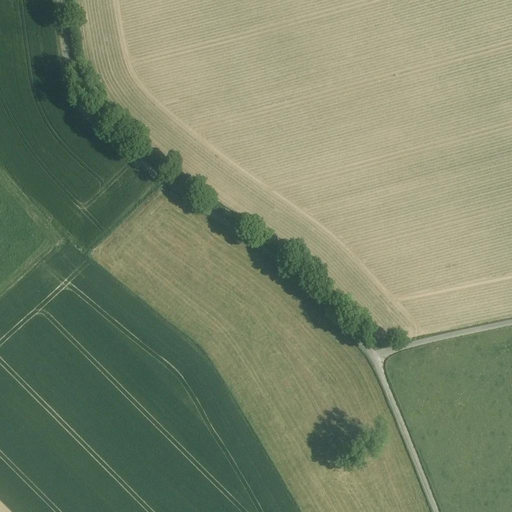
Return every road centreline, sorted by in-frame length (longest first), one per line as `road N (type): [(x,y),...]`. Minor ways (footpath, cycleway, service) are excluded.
road 1 (track): [(436,511),(376,353),(280,259),(89,116),(76,98),(62,0)]
road 2 (track): [(511,321),(376,353)]
